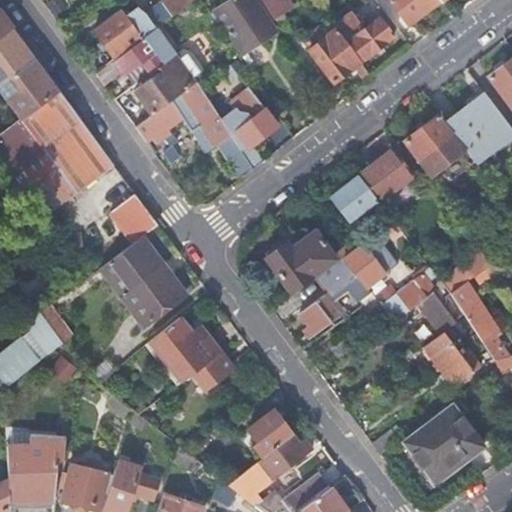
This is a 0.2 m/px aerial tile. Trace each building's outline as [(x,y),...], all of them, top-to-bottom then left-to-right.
[(195,0),(166,0),(130,27),(120,13),(93,32),(105,49),(101,52),(100,51),(93,56),(85,62),(95,75),(143,39),(154,30),(195,0)] [(257,43),(273,32),(255,6),(244,13),(235,0),(211,18),(224,37),(226,35),(228,38),(230,37),(241,54),(257,43)] [(250,0),(235,0),(244,13),(255,6),(250,0)] [(259,0),(273,20),(284,12),(293,6),(288,0),(259,0)] [(439,2),(437,0),(386,0),(407,27),(423,14),(439,2)] [(377,49),(393,38),(380,20),(363,32),(351,15),(332,28),(335,31),(346,45),(347,44),(362,61),(377,49)] [(0,36),(10,29),(0,16),(0,36)] [(304,38),(312,49),(333,33),(325,23),(304,38)] [(10,29),(0,36),(0,94),(8,106),(20,121),(58,92),(17,38),(10,29)] [(162,65),(149,75),(152,79),(133,93),(142,105),(151,118),(178,97),(195,84),(202,79),(204,71),(191,54),(182,52),(175,57),(154,30),(143,39),(162,65)] [(312,49),(307,52),(332,84),(346,74),(360,63),(346,45),(335,31),(333,33),(312,49)] [(140,64),(149,75),(162,65),(143,39),(95,75),(99,81),(104,86),(120,75),(122,77),(128,73),(140,64)] [(511,59),(502,67),(488,78),(511,110),(511,109),(511,59)] [(128,73),(136,84),(149,75),(140,64),(128,73)] [(253,169),(264,161),(258,153),(252,145),(276,127),(248,90),(229,103),(238,115),(223,125),(253,169)] [(151,118),(135,129),(144,141),(179,116),(191,133),(205,153),(212,148),(220,143),(243,177),(248,173),(253,169),(223,125),(200,91),(182,103),(178,97),(151,118)] [(93,138),(58,92),(20,121),(0,135),(0,172),(27,207),(78,169),(102,152),(93,138)] [(511,134),(511,130),(484,93),(464,109),(444,124),(451,133),(465,151),(474,163),(511,134)] [(430,177),(465,151),(451,133),(444,124),(438,116),(421,129),(404,143),(417,160),(430,177)] [(376,200),(378,202),(411,177),(392,151),(375,164),(358,177),(376,200)] [(347,222),(376,200),(358,177),(344,188),(329,199),(347,222)] [(158,226),(134,194),(110,212),(133,244),(141,238),(158,226)] [(291,292),(335,259),(316,233),(291,251),(286,244),(282,246),(281,244),(274,249),(267,255),(269,257),(266,259),(291,292)] [(353,299),(357,303),(363,299),(369,294),(365,290),(379,279),(388,273),(397,266),(374,235),(351,252),(341,259),(342,261),(355,279),(344,286),(353,299)] [(151,252),(141,238),(133,244),(109,262),(130,291),(162,266),(151,252)] [(50,284),(26,252),(3,270),(27,302),(50,284)] [(336,293),(344,286),(355,279),(342,261),(341,259),(322,273),(336,293)] [(130,291),(120,299),(140,326),(183,295),(173,280),(162,266),(130,291)] [(435,292),(422,274),(398,292),(384,303),(379,306),(386,315),(392,323),(417,306),(440,336),(442,335),(455,325),(432,294),(435,292)] [(384,303),(398,292),(389,280),(375,291),(384,303)] [(309,340),(339,318),(323,296),(299,314),(304,321),(309,327),(303,332),(309,340)] [(474,299),(458,309),(464,318),(496,367),(508,359),(492,336),(497,333),(474,299)] [(72,337),(51,305),(41,313),(62,345),(72,337)] [(62,345),(41,313),(25,325),(31,334),(22,340),(21,339),(13,345),(0,356),(0,393),(47,357),(53,352),(62,345)] [(150,338),(182,381),(191,375),(218,354),(211,344),(204,335),(202,337),(196,341),(190,333),(179,317),(150,338)] [(196,329),(190,333),(196,341),(202,337),(196,329)] [(472,374),(442,335),(440,336),(422,349),(437,369),(452,389),(472,374)] [(177,385),(182,381),(150,338),(143,344),(175,387),(177,385)] [(218,354),(191,375),(204,392),(231,371),(225,362),(218,354)] [(64,384),(77,368),(61,355),(48,371),(64,384)] [(474,451),(482,445),(452,405),(404,440),(432,479),(464,455),(466,458),(474,451)] [(262,459),(293,436),(283,423),(274,411),(248,429),(257,442),(253,445),(262,459)] [(182,451),(202,466),(213,458),(207,451),(224,438),(215,426),(182,451)] [(371,445),(379,456),(403,438),(395,427),(371,445)] [(262,459),(227,486),(234,492),(260,511),(290,511),(274,490),(264,497),(259,489),(316,446),(310,439),(300,446),(293,436),(262,459)] [(8,503),(55,505),(56,484),(56,464),(61,465),(62,440),(26,439),(26,448),(4,447),(6,483),(8,500),(8,503)] [(139,468),(117,461),(101,511),(100,511),(124,511),(130,495),(150,502),(156,483),(136,476),(139,468)] [(100,511),(101,511),(97,511),(107,476),(69,466),(67,474),(62,473),(59,485),(64,487),(60,502),(80,508),(78,511),(100,511)] [(290,494),(301,510),(302,509),(321,495),(331,488),(325,480),(320,472),(290,494)] [(227,486),(217,478),(211,497),(228,505),(234,492),(227,486)] [(0,511),(9,508),(8,507),(8,503),(8,500),(6,483),(0,485),(0,511)] [(301,510),(298,511),(346,511),(348,511),(340,499),(331,488),(321,495),(302,509),(301,510)] [(199,511),(200,509),(164,496),(158,511),(199,511)]
